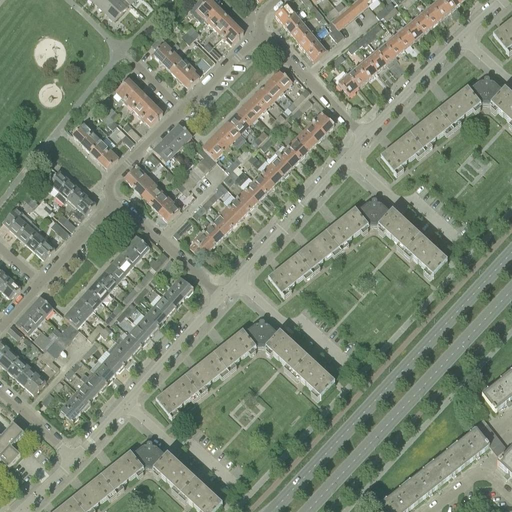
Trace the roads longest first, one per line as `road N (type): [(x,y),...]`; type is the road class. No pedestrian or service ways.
road 1 (primary): [(511,252),(272,511)]
road 2 (primary): [(307,511),(511,289)]
road 3 (residential): [(72,460),(220,298)]
road 4 (residential): [(220,298),(365,137)]
road 5 (residential): [(365,137),(503,0)]
road 6 (residential): [(220,298),(109,204)]
road 7 (residential): [(365,137),(262,35)]
road 8 (residential): [(109,204),(109,181),(180,113)]
